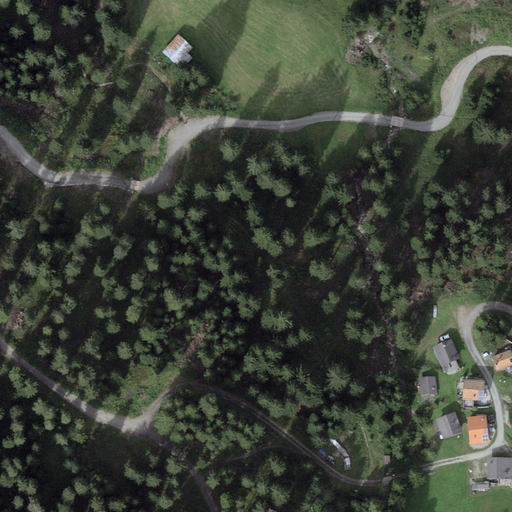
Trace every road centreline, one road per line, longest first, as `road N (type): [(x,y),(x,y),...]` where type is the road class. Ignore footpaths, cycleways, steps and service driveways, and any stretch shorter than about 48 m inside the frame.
road 1 (track): [(0,129),(42,173),(155,186),(186,130),(210,118),(293,125),(338,114),(432,128),(446,117),(460,67),(498,48),(511,53)]
road 2 (track): [(305,451),(246,405),(192,383),(166,394),(145,432)]
road 3 (track): [(511,312),(490,305),(470,317),(469,338),(497,402),(502,446)]
road 4 (track): [(145,432),(88,413),(32,372),(0,336)]
road 5 (track): [(502,446),(373,484)]
